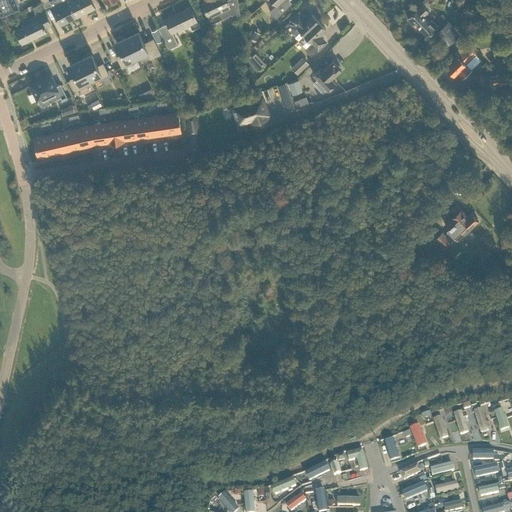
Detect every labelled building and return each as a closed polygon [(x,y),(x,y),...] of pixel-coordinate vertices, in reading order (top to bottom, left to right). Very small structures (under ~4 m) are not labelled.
[(0,0),(0,9),(2,13),(18,7),(15,0),(0,0)] [(60,25),(75,18),(66,0),(65,0),(62,1),(61,0),(53,0),(52,0),(55,5),(51,7),(60,25)] [(66,0),(75,18),(94,8),(89,0),(74,0),(75,0),(74,0),(66,0)] [(239,14),(236,0),(227,0),(226,0),(225,0),(206,0),(202,3),(209,18),(210,17),(212,23),(231,14),(233,17),(239,14)] [(271,0),(276,5),(269,12),(276,18),(290,4),(286,0),(271,0)] [(429,10),(426,8),(430,4),(426,0),(425,0),(417,9),(417,10),(407,19),(413,25),(416,23),(427,36),(435,29),(438,32),(437,32),(448,44),(457,36),(446,24),(440,29),(431,20),(429,22),(423,15),(429,10)] [(43,2),(32,7),(35,12),(45,7),(43,2)] [(167,24),(157,28),(163,40),(167,49),(177,45),(172,33),(196,22),(190,7),(164,19),(167,24)] [(486,8),(481,13),(488,21),(494,16),(486,8)] [(38,19),(15,30),(22,44),(45,32),(43,28),(50,25),(44,13),(37,17),(38,19)] [(292,32),(299,40),(318,22),(311,13),(305,18),(304,17),(303,18),(299,13),(284,27),(290,34),(292,32)] [(318,22),(299,40),(306,48),(305,49),(311,56),(326,42),(321,37),(322,36),(321,35),(326,30),(318,22)] [(157,43),(163,40),(157,28),(151,31),(157,43)] [(254,31),(250,38),(251,39),(251,40),(255,42),(255,40),(256,41),(260,33),(254,31)] [(128,37),(138,60),(149,55),(150,58),(160,54),(153,39),(144,43),(138,32),(128,37)] [(122,68),(138,60),(128,37),(117,43),(122,54),(116,56),(122,68)] [(457,57),(445,68),(454,77),(458,73),(462,78),(470,70),(469,69),(479,58),(476,55),(468,47),(469,46),(465,42),(454,53),(458,57),(457,57)] [(494,58),(504,55),(503,48),(493,50),(494,58)] [(255,53),(247,61),(257,71),(265,63),(255,53)] [(81,60),(92,83),(108,74),(103,63),(97,66),(92,55),(81,60)] [(302,57),(292,67),(297,74),(308,64),(302,57)] [(75,91),(92,83),(81,60),(70,65),(75,76),(70,79),(75,91)] [(322,66),(313,75),(327,91),(336,83),(332,78),(341,70),(333,61),(324,69),(322,66)] [(57,91),(62,101),(67,98),(60,84),(56,86),(51,75),(29,85),(37,101),(38,100),(41,105),(48,102),(46,96),(57,91)] [(505,75),(489,78),(490,86),(491,86),(492,87),(507,84),(506,83),(505,75)] [(298,80),(288,83),(292,95),(302,91),(298,80)] [(285,83),(277,86),(281,98),(284,97),(289,95),(285,84),(285,83)] [(306,96),(294,101),(297,108),(309,103),(306,96)] [(239,124),(268,114),(262,97),(233,107),(239,124)] [(99,99),(91,102),(94,109),(102,105),(99,99)] [(126,108),(119,109),(120,117),(127,116),(126,108)] [(178,113),(163,115),(166,134),(180,132),(178,113)] [(149,117),(151,136),(166,134),(163,115),(149,117)] [(196,115),(186,117),(188,133),(198,131),(196,115)] [(137,138),(151,136),(149,117),(135,119),(137,138)] [(123,139),(137,138),(135,119),(120,121),(123,140),(123,139)] [(123,140),(120,121),(106,123),(109,142),(108,142),(108,143),(123,141),(123,139),(123,140)] [(109,142),(106,123),(91,125),(94,143),(108,142),(109,142)] [(80,147),(94,143),(91,125),(76,128),(80,147)] [(80,147),(76,128),(62,131),(66,150),(80,147)] [(48,134),(52,153),(66,150),(62,131),(48,134)] [(34,138),(38,156),(52,153),(48,134),(34,138)] [(446,214),(441,219),(456,235),(461,230),(464,233),(477,221),(471,214),(467,218),(456,205),(446,214)] [(442,231),(431,241),(439,250),(450,240),(442,231)]
